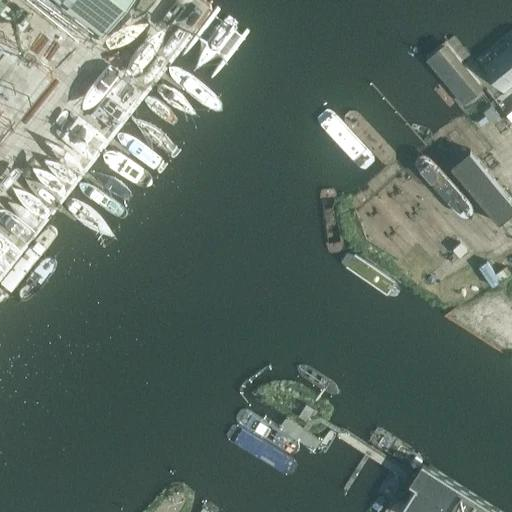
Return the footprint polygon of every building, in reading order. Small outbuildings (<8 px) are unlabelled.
[(117,0),(67,0),(99,24),(117,0)] [(0,32),(0,138),(51,73),(0,32)] [(423,58),(462,106),(487,86),(448,38),(423,58)] [(511,43),(485,64),(505,90),(511,84),(511,43)] [(511,213),(511,199),(471,150),(452,165),(500,223),(511,213)] [(425,171),(480,233),(493,222),(439,159),(425,171)] [(505,511),(425,461),(393,510),(397,511),(505,511)]
